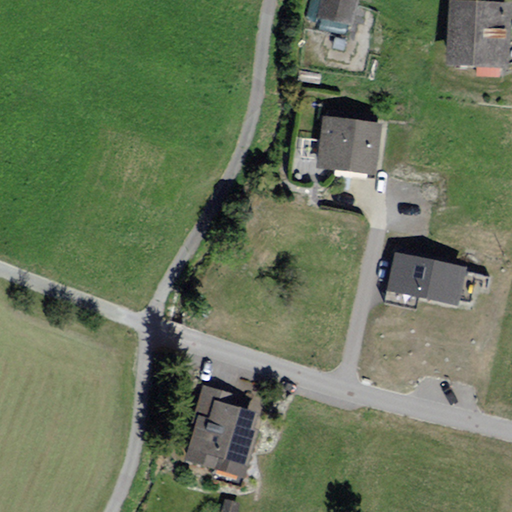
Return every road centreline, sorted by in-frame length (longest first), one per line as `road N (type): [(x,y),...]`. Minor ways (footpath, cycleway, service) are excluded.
road 1 (unclassified): [(272,0),(253,135),(150,325),(137,446),(107,511)]
road 2 (residential): [(188,338),(511,434)]
road 3 (track): [(0,262),(150,325)]
